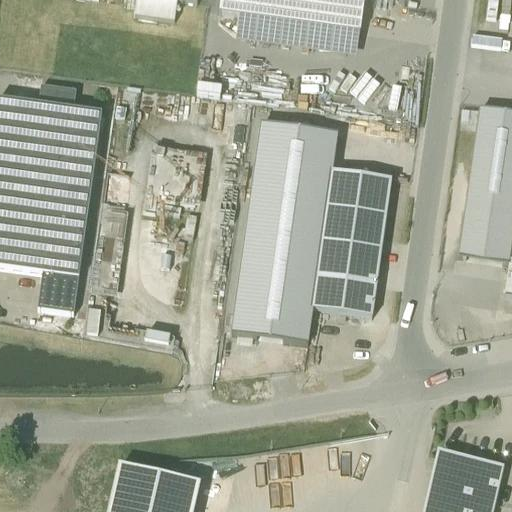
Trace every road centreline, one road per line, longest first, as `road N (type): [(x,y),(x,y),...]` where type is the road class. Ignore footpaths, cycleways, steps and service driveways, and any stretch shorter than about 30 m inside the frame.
road 1 (residential): [(399,392),(120,434),(0,435)]
road 2 (residential): [(399,392),(456,0)]
